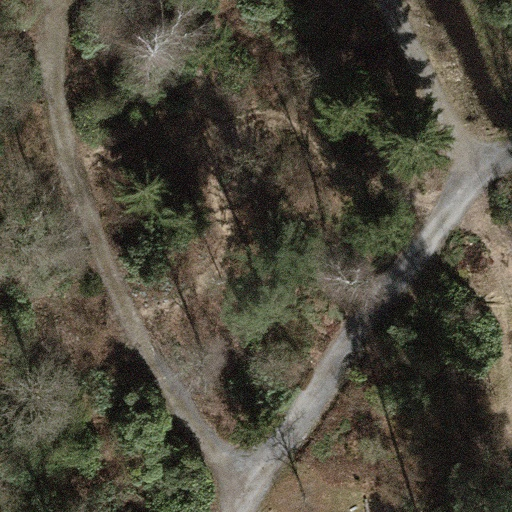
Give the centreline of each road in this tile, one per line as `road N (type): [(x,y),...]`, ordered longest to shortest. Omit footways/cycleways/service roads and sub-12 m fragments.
road 1 (track): [(239,511),(132,324),(52,107),(69,0)]
road 2 (track): [(511,149),(466,171),(242,511)]
road 3 (track): [(380,0),(466,171)]
